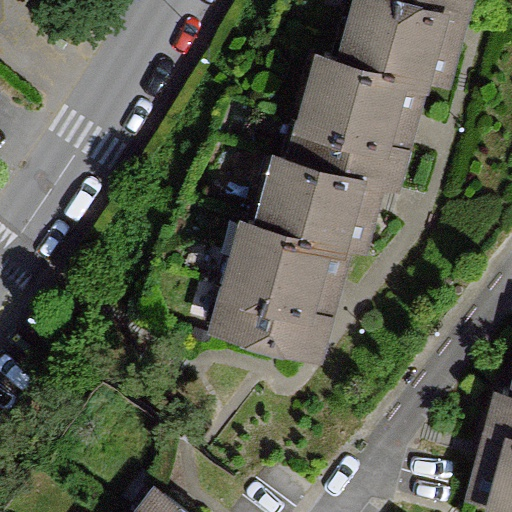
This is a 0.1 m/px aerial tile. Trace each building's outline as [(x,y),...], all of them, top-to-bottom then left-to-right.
[(467,0),(355,0),(344,43),(426,65),(449,70),(467,0)] [(397,170),(426,65),(344,43),(323,37),(295,143),(383,167),(397,170)] [(383,167),(295,143),(280,139),(261,210),(350,233),(364,238),(383,167)] [(322,343),(350,233),(261,210),(247,206),(219,316),(322,343)] [(511,385),(503,383),(487,445),(476,486),(511,495),(511,385)] [(199,511),(160,481),(135,511),(199,511)]
